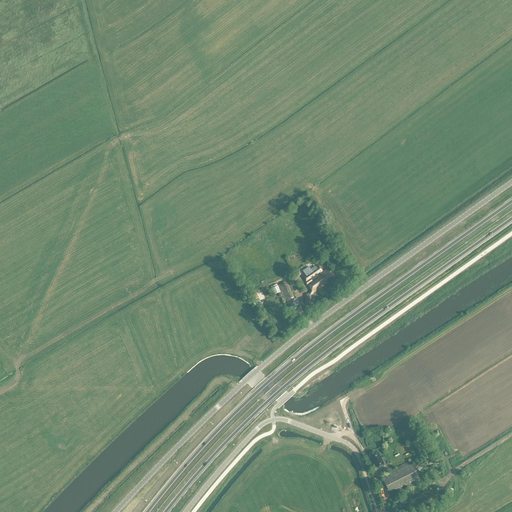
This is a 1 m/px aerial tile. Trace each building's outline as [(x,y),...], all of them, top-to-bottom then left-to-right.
[(302,272),(304,274),(302,276),(311,289),(309,293),(305,296),(305,302),(310,304),(315,301),(315,296),(313,294),(313,292),(335,277),(329,268),(323,273),(317,265),(310,270),(308,268),(302,272)] [(294,298),(293,297),(294,296),(288,283),(286,284),(285,282),(280,284),(281,286),(279,287),(284,300),(286,299),(289,298),(290,299),(288,302),(289,306),(290,307),(293,308),(297,309),(300,302),(297,298),(294,298)] [(271,287),(274,293),(280,291),(277,284),(271,287)] [(373,449),(375,449),(377,449),(379,448),(380,447),(381,446),(382,444),(383,442),(383,440),(383,438),(382,436),(382,435),(380,434),(379,433),(378,432),(376,431),(374,431),(373,431),(371,432),(369,433),(368,434),(367,435),(366,437),(366,439),(366,441),(366,443),(367,444),(367,445),(368,446),(370,447),(371,448),(372,448),(373,449)] [(378,452),(371,456),(377,467),(384,464),(383,461),(385,460),(384,456),(381,458),(378,452)] [(411,460),(381,475),(392,496),(422,481),(411,460)] [(434,487),(421,495),(421,497),(405,506),(408,511),(416,511),(427,506),(427,507),(441,499),(434,487)]
